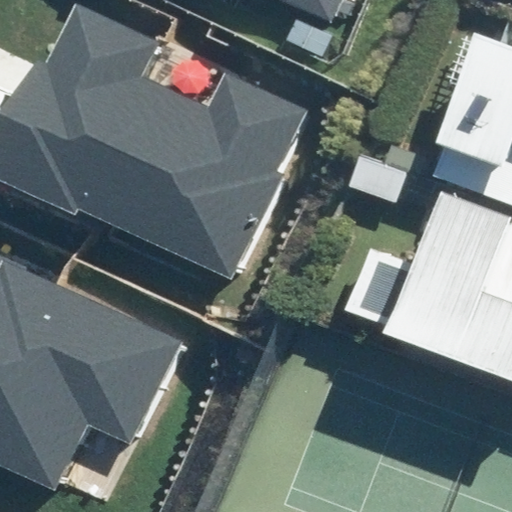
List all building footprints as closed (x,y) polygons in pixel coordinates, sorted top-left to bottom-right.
[(290,0),(335,19),(343,0),(290,0)] [(29,58),(0,121),(0,182),(77,217),(80,209),(231,277),(307,110),(226,74),(212,105),(145,75),(160,41),(77,4),(48,67),(29,58)] [(435,172),(511,201),(511,44),(476,30),(432,141),(445,146),(435,172)] [(511,214),(440,189),(412,266),(368,250),(346,309),(385,323),(382,330),(511,377),(511,214)] [(0,464),(56,491),(89,423),(130,443),(180,339),(0,252),(0,464)]
